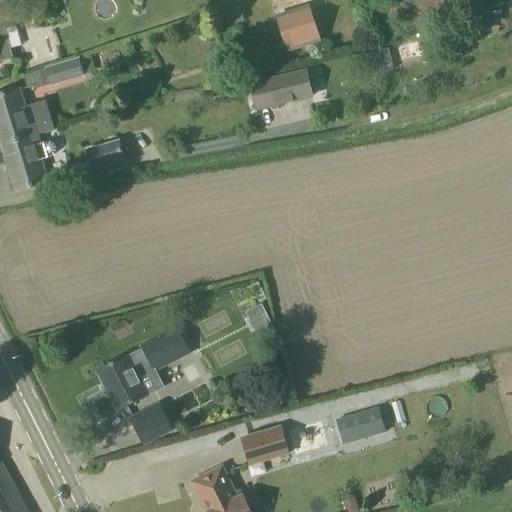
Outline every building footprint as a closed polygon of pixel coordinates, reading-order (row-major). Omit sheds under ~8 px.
[(233,8),(218,11),(221,25),(236,22),(233,8)] [(287,51),(320,41),(309,8),(277,18),(287,51)] [(0,62),(14,59),(5,28),(0,28),(0,62)] [(375,55),(381,77),(395,73),(389,52),(375,55)] [(82,77),(82,76),(95,72),(91,57),(48,70),(52,86),(82,77)] [(305,74),(266,84),(272,107),(311,98),(305,74)] [(239,84),(227,85),(228,95),(240,94),(239,84)] [(0,140),(2,146),(33,137),(54,130),(51,119),(46,121),(41,103),(29,107),(30,111),(26,113),(19,90),(0,96),(0,140)] [(40,161),(49,158),(54,156),(56,151),(54,146),(50,143),(45,143),(36,146),(33,137),(2,146),(7,164),(9,163),(11,168),(8,169),(16,193),(47,183),(40,161)] [(93,169),(124,160),(119,143),(88,152),(93,169)] [(126,358),(98,372),(118,412),(146,398),(136,379),(152,370),(153,372),(189,354),(176,329),(140,347),(142,350),(126,358)] [(159,405),(131,420),(143,445),(172,430),(159,405)] [(378,408),(336,420),(340,434),(342,441),(358,437),(366,434),(367,438),(370,437),(386,433),(378,408)] [(301,431),(305,448),(337,439),(333,423),(301,431)] [(242,439),(250,466),(288,455),(280,428),(242,439)] [(28,511),(8,476),(0,461),(0,511),(28,511)] [(237,498),(224,472),(222,467),(191,483),(205,511),(250,511),(242,496),(237,498)] [(358,511),(354,497),(341,501),(344,511),(358,511)]
